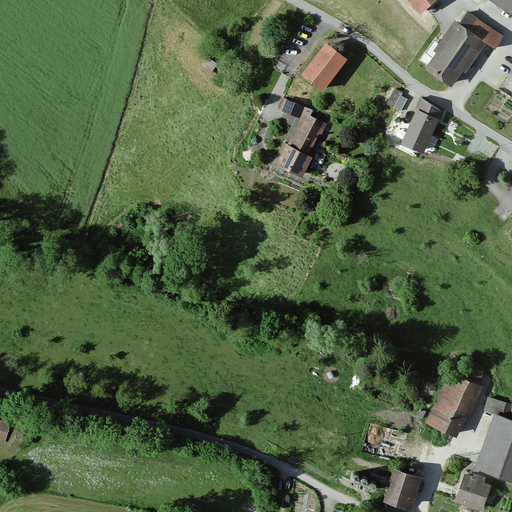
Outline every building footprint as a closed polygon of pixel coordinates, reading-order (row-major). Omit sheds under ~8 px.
[(428,0),(402,0),(414,13),(428,0)] [(511,0),(491,0),(511,13),(511,0)] [(463,9),(454,23),(481,41),(491,48),(500,34),(463,9)] [(454,23),(447,19),(417,65),(448,85),(458,69),(462,71),(481,41),(454,23)] [(350,59),(326,41),(302,74),(325,91),(350,59)] [(387,102),(401,108),(407,94),(393,87),(387,102)] [(308,123),(296,148),(313,156),(331,118),(287,97),(281,110),(308,123)] [(440,108),(416,97),(396,142),(421,153),(440,108)] [(296,148),(288,144),(278,164),(304,176),(313,156),(296,148)] [(478,386),(446,371),(422,420),(454,436),(478,386)] [(490,410),(499,414),(504,400),(486,393),(481,407),(490,410)] [(511,418),(499,414),(490,410),(471,464),(511,478),(511,418)] [(12,423),(0,419),(0,440),(6,442),(12,423)] [(419,473),(391,464),(380,497),(409,506),(419,473)] [(490,481),(461,471),(451,499),(481,509),(490,481)]
